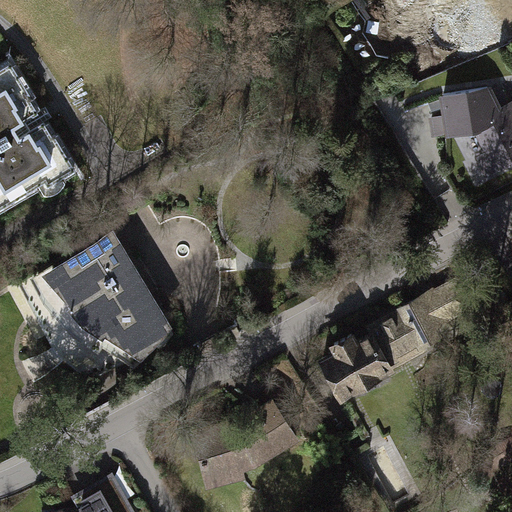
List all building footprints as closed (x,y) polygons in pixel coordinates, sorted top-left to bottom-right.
[(0,198),(64,163),(14,71),(0,78),(0,198)] [(493,175),(511,166),(511,102),(501,107),(491,89),(440,96),(444,139),(474,134),(493,175)] [(173,328),(113,227),(17,283),(36,344),(79,387),(173,328)] [(412,296),(425,331),(465,317),(452,282),(412,296)] [(402,304),(312,351),(341,408),(381,388),(376,379),(427,353),(402,304)] [(273,394),(237,417),(196,426),(207,479),(242,471),(240,465),(255,462),(299,434),(273,394)] [(112,511),(100,488),(75,505),(53,511),(112,511)]
